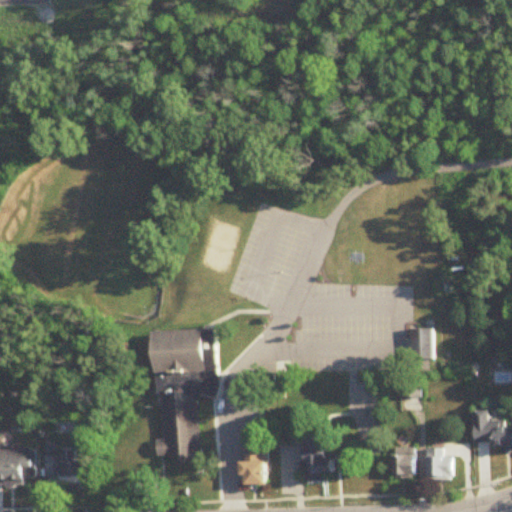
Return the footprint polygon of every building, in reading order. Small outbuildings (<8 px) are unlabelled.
[(165,401),(163,330),(213,329),(214,369),(202,397),(189,386),(165,401)] [(436,331),(414,331),(414,362),(436,362),(436,331)] [(421,399),(421,385),(406,385),(406,399),(421,399)] [(165,401),(189,386),(202,397),(204,450),(188,462),(165,450),(165,401)] [(475,412),(475,444),(496,444),(496,453),(511,453),(511,429),(506,430),(506,423),(491,423),(491,413),(475,412)] [(246,486),(268,486),(268,428),(246,428),(246,486)] [(295,444),(306,444),(306,482),(332,482),(332,429),(295,429),(295,444)] [(428,482),(453,482),(453,459),(444,459),(444,450),(428,450),(428,482)] [(0,485),(37,485),(37,451),(0,451),(0,485)] [(66,492),(97,490),(95,471),(88,472),(87,462),(80,462),(79,453),(64,454),(64,457),(47,458),(49,480),(65,479),(66,492)] [(395,480),(416,480),(416,456),(395,456),(395,480)]
